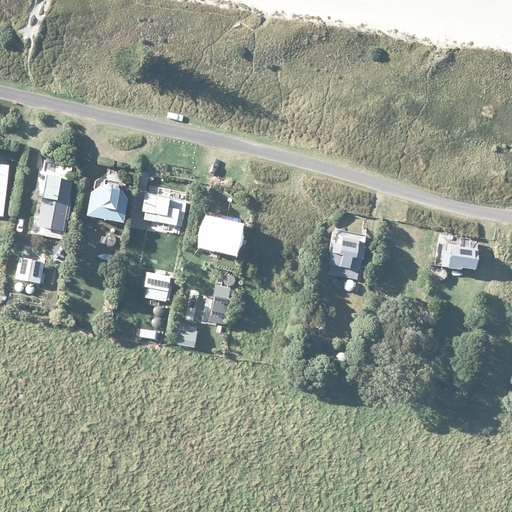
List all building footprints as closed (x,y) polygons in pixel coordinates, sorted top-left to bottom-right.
[(37,228),(62,232),(64,218),(67,219),(71,200),(68,200),(71,182),(44,178),(37,228)] [(89,193),(85,216),(122,223),(126,200),(119,190),(117,190),(114,186),(106,184),(101,187),(98,187),(89,193)] [(139,221),(176,228),(182,199),(145,192),(139,221)] [(203,247),(230,254),(236,229),(208,222),(203,247)] [(329,274),(356,279),(358,270),(359,270),(364,246),(357,245),(358,240),(342,237),(340,245),(333,244),(329,264),(331,264),(329,274)] [(460,266),(475,269),(479,244),(470,243),(469,248),(449,244),(447,251),(443,251),(441,265),(448,266),(448,267),(459,269),(460,266)] [(63,262),(65,248),(56,246),(54,255),(52,255),(51,261),(63,262)] [(15,278),(38,284),(43,263),(19,258),(15,278)] [(168,276),(145,272),(140,298),(163,302),(168,276)] [(223,324),(229,288),(215,286),(208,321),(223,324)] [(191,347),(194,333),(176,328),(173,343),(191,347)] [(153,331),(139,329),(137,339),(152,341),(153,331)]
